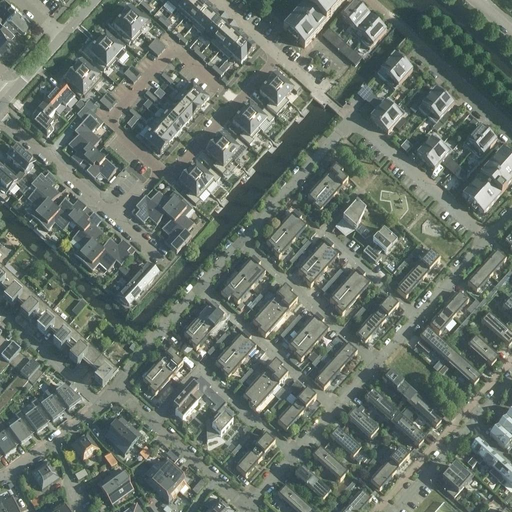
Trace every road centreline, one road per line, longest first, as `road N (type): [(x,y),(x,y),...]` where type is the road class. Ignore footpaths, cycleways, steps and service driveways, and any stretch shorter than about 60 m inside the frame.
road 1 (residential): [(294,453),(198,372),(154,422)]
road 2 (residential): [(418,317),(323,234),(362,191)]
road 3 (residential): [(351,121),(488,241)]
road 4 (residential): [(377,362),(240,243)]
road 5 (residential): [(336,407),(201,289)]
road 6 (residential): [(277,54),(169,179)]
road 7 (residential): [(240,243),(351,121)]
road 8 (residential): [(0,113),(117,219)]
road 9 (residential): [(0,313),(103,406)]
road 10 (residential): [(511,138),(411,50)]
road 11 (residential): [(117,392),(201,289)]
road 12 (tertiary): [(9,97),(96,0)]
